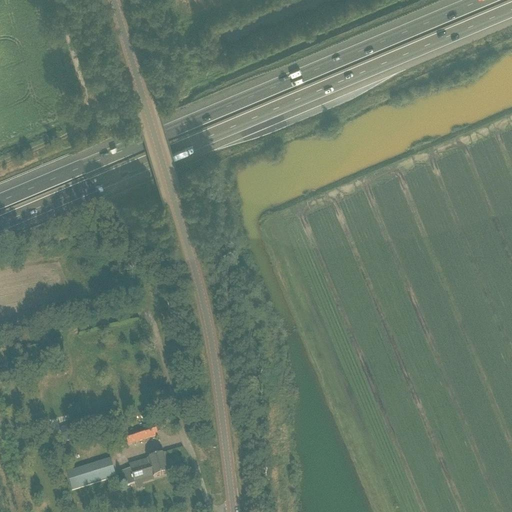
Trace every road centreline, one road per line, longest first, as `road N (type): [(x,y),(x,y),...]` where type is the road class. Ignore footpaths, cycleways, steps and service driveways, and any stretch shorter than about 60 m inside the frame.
road 1 (track): [(511,118),(274,218),(272,231),(395,511)]
road 2 (motorway): [(0,224),(511,9)]
road 3 (tertiary): [(233,511),(199,284),(114,0)]
road 4 (motorway): [(482,0),(0,202)]
